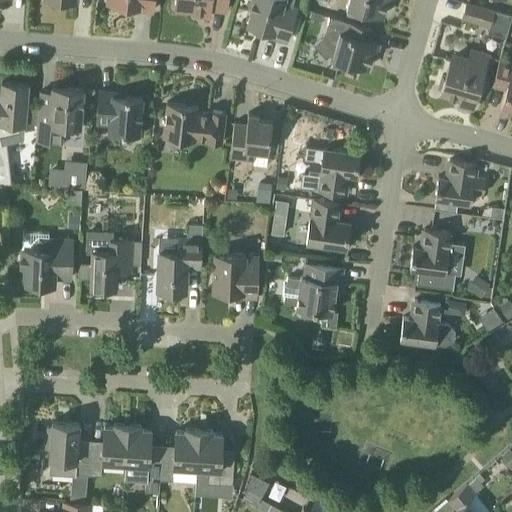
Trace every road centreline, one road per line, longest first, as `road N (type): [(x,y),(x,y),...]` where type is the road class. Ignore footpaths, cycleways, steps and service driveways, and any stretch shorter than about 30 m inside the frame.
road 1 (residential): [(0,384),(216,391),(230,373),(229,324),(0,313)]
road 2 (residential): [(393,114),(197,57),(0,38)]
road 3 (residential): [(367,354),(393,114)]
road 4 (residential): [(511,153),(393,114)]
